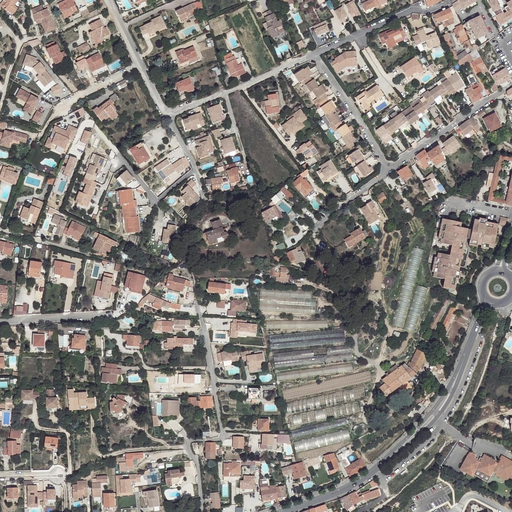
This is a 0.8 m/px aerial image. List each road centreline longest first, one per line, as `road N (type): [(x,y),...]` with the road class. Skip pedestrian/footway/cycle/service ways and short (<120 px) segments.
road 1 (residential): [(202,511),(188,445),(222,432),(191,265)]
road 2 (secondary): [(482,295),(448,387),(370,472)]
road 3 (secondary): [(370,472),(438,415),(493,304)]
road 4 (residential): [(316,52),(166,116)]
road 5 (residential): [(389,169),(511,84)]
road 6 (residential): [(316,52),(389,169)]
road 7 (residential): [(166,116),(108,0)]
